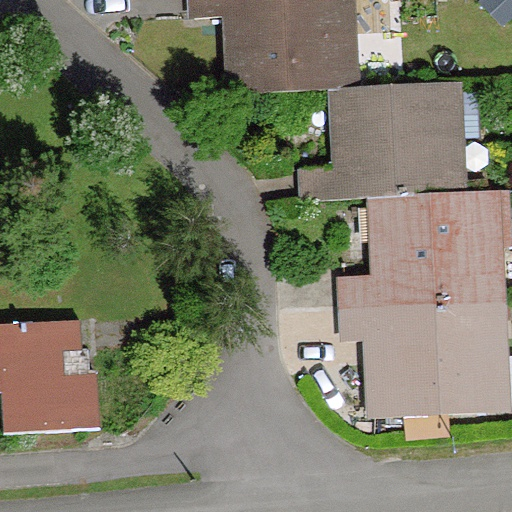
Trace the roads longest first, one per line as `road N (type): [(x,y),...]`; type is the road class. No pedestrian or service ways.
road 1 (residential): [(272,440),(256,266),(239,199),(35,0)]
road 2 (residential): [(0,475),(272,440)]
road 3 (residential): [(511,486),(281,511)]
